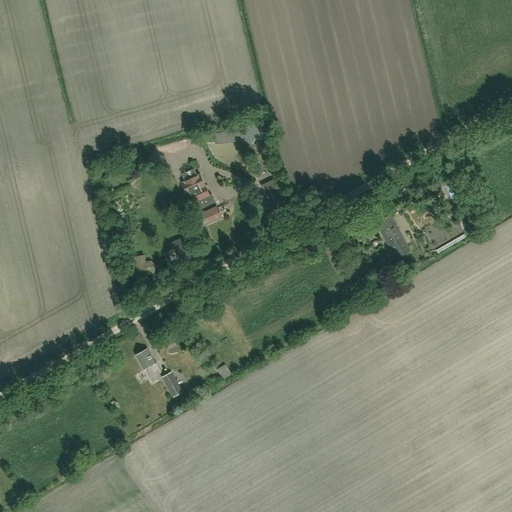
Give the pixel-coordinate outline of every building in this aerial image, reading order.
[(214,134),(216,144),(245,142),(250,145),(252,146),(256,140),(264,138),(261,124),(214,134)] [(192,170),(197,168),(194,161),(189,163),(190,166),(191,170),(192,170)] [(192,204),(197,216),(202,227),(222,218),(212,194),(210,195),(201,175),(182,183),(192,204)] [(376,224),(387,242),(396,259),(409,251),(403,240),(401,241),(397,235),(400,233),(390,216),(376,224)] [(196,255),(190,238),(177,244),(183,260),(196,255)] [(148,275),(154,274),(156,267),(151,261),(146,262),(144,256),(132,258),(136,281),(148,278),(148,275)] [(357,282),(372,274),(367,267),(353,275),(357,282)] [(155,364),(147,350),(135,357),(144,371),(144,370),(152,383),(158,379),(156,375),(161,371),(156,363),(155,364)] [(174,397),(183,392),(172,372),(162,377),(174,397)]
